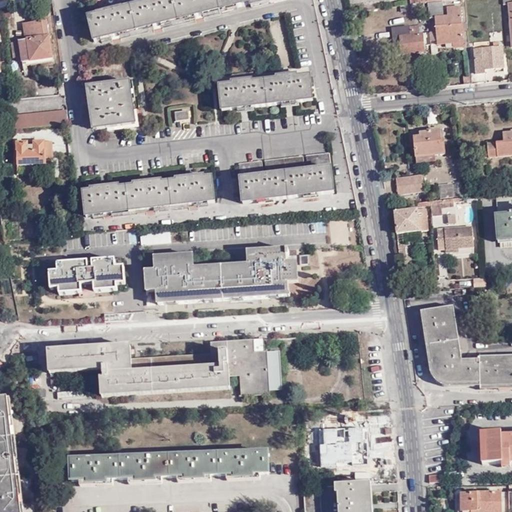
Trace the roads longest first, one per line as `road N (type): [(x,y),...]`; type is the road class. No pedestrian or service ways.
road 1 (residential): [(21,336),(395,314)]
road 2 (unknown): [(75,58),(303,4)]
road 3 (residential): [(395,314),(355,106)]
road 4 (residential): [(414,511),(395,314)]
road 5 (residential): [(355,106),(511,90)]
